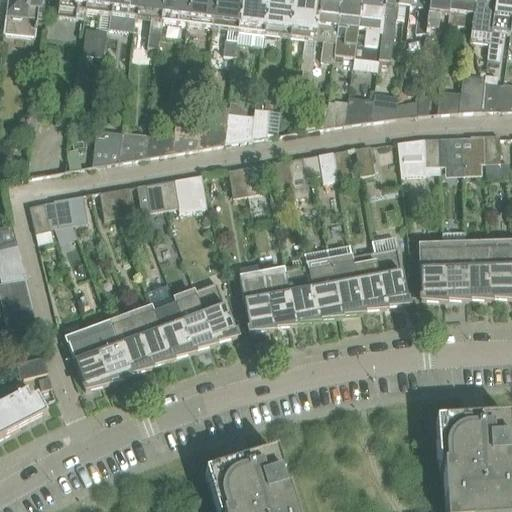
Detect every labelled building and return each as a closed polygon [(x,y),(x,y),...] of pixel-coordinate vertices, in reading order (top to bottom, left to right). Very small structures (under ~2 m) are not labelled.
[(5,20),(3,37),(35,40),(37,23),(42,23),(44,0),(7,0),(6,8),(5,20)] [(82,24),(83,18),(85,0),(59,0),(57,21),(82,24)] [(108,21),(110,0),(85,0),(83,18),(99,20),(97,40),(86,38),(84,59),(104,62),(108,21)] [(110,0),(108,21),(134,24),(137,0),(110,0)] [(137,0),(134,24),(149,26),(147,51),(157,52),(160,27),(163,0),(137,0)] [(163,0),(160,27),(186,31),(189,0),(163,0)] [(189,0),(186,31),(211,34),(214,0),(189,0)] [(214,0),(211,34),(226,35),(223,59),(234,61),(237,37),(241,0),(214,0)] [(241,0),(237,37),(253,39),(251,50),(261,51),(263,40),(267,0),(241,0)] [(267,0),(263,40),(288,43),(293,0),(267,0)] [(293,0),(288,43),(305,45),(301,73),(302,73),(300,93),(308,94),(314,45),(319,0),(293,0)] [(319,0),(314,45),(322,46),(320,65),(332,67),(332,65),(340,0),(319,0)] [(340,0),(332,65),(341,66),(342,61),(354,62),(361,0),(359,0),(340,0)] [(354,62),(352,73),(376,76),(378,65),(374,65),(382,3),(376,2),(376,0),(364,0),(365,1),(361,0),(354,62)] [(385,0),(384,9),(378,65),(389,66),(394,25),(403,26),(405,10),(409,11),(410,0),(385,0)] [(410,0),(409,11),(419,12),(416,38),(420,38),(426,39),(430,0),(410,0)] [(430,0),(426,39),(425,42),(435,43),(435,42),(444,43),(445,39),(449,0),(430,0)] [(449,0),(445,39),(455,40),(457,30),(465,32),(467,18),(470,18),(472,0),(449,0)] [(483,46),(489,47),(495,0),(472,0),(470,18),(472,19),(469,45),(483,46)] [(511,0),(495,0),(489,47),(487,62),(499,65),(502,48),(497,47),(499,35),(510,36),(511,22),(511,17),(511,0)] [(487,57),(475,55),(476,71),(479,74),(484,75),(487,57)] [(483,84),(483,87),(497,88),(498,80),(484,79),(483,84)] [(462,81),(460,98),(458,117),(480,116),(483,87),(483,84),(462,81)] [(404,89),(404,95),(408,100),(413,100),(418,96),(419,91),(415,86),(409,85),(404,89)] [(483,87),(480,116),(499,116),(500,102),(501,102),(503,89),(497,88),(483,87)] [(499,116),(511,115),(511,88),(503,88),(503,89),(501,102),(500,102),(499,116)] [(418,106),(416,121),(427,120),(430,96),(419,94),(418,106)] [(460,98),(438,96),(436,119),(458,117),(460,98)] [(372,102),(372,103),(369,127),(395,123),(397,110),(398,100),(373,97),(372,102)] [(349,100),(348,108),(345,130),(369,127),(372,103),(349,100)] [(327,111),(324,133),(345,130),(348,108),(328,106),(327,111)] [(397,110),(395,123),(416,121),(418,106),(397,110)] [(303,136),(319,134),(324,133),(327,111),(306,108),(303,136)] [(254,120),(251,145),(278,141),(280,116),(254,113),(254,120)] [(227,128),(225,150),(251,145),(254,120),(244,119),(229,117),(227,128)] [(200,132),(198,154),(225,150),(227,128),(201,124),(200,132)] [(174,137),(171,159),(198,154),(200,132),(175,129),(174,137)] [(96,133),(91,172),(118,168),(122,136),(96,133)] [(147,139),(144,163),(171,159),(174,137),(156,135),(148,134),(147,139)] [(122,136),(118,168),(144,163),(147,139),(122,136)] [(469,142),(461,143),(463,171),(463,181),(481,181),(481,168),(485,168),(484,140),(469,141),(469,142)] [(499,168),(499,144),(499,140),(484,140),(485,168),(499,168)] [(439,171),(438,143),(424,144),(424,172),(439,171)] [(438,143),(439,171),(463,171),(461,143),(438,143)] [(424,144),(396,147),(400,180),(425,180),(424,172),(424,144)] [(374,178),(370,152),(369,151),(355,153),(355,154),(359,181),(374,178)] [(347,155),(331,157),(337,185),(351,182),(347,156),(347,155)] [(331,157),(309,161),(313,180),(321,179),(322,187),(337,185),(331,157)] [(309,161),(286,165),(292,193),(293,203),(308,200),(305,182),(313,180),(309,161)] [(277,195),(292,193),(286,165),(273,168),(277,195)] [(257,170),(242,173),(247,200),(261,198),(257,171),(257,170)] [(228,175),(228,177),(232,203),(247,200),(242,173),(228,175)] [(178,212),(179,217),(206,213),(201,181),(201,180),(174,184),(178,212)] [(174,184),(159,187),(164,215),(178,212),(174,184)] [(149,217),(164,215),(159,187),(136,191),(136,192),(141,219),(149,217)] [(133,220),(128,194),(128,192),(113,195),(118,223),(133,220)] [(113,195),(99,197),(103,225),(118,223),(113,195)] [(82,200),(68,203),(72,230),(87,228),(82,200)] [(58,233),(72,230),(68,203),(53,205),(53,207),(58,233)] [(29,212),(35,239),(50,235),(43,209),(43,208),(29,212)] [(0,254),(17,250),(12,229),(0,231),(0,254)] [(442,249),(443,304),(443,308),(445,308),(445,305),(466,307),(466,303),(464,248),(464,236),(441,237),(442,249)] [(466,303),(466,307),(468,307),(468,305),(489,306),(489,303),(487,247),(464,248),(466,303)] [(491,304),(511,306),(511,302),(510,247),(487,247),(489,303),(489,306),(490,306),(491,304)] [(418,249),(420,301),(420,306),(443,308),(443,304),(442,249),(418,249)] [(17,250),(0,254),(0,287),(0,288),(25,284),(17,250)] [(383,311),(384,315),(385,315),(386,312),(407,311),(407,307),(396,253),(373,257),(383,311)] [(363,316),(384,315),(383,311),(373,257),(351,261),(361,315),(362,319),(363,319),(363,316)] [(339,320),(339,323),(340,323),(340,321),(362,319),(361,315),(351,261),(328,265),(339,320)] [(318,325),(339,323),(339,320),(328,265),(306,270),(316,324),(317,327),(318,327),(318,325)] [(294,328),(294,332),(295,332),(295,329),(317,327),(316,324),(306,270),(284,274),(294,328)] [(273,333),(294,332),(294,328),(284,274),(261,278),(271,332),(272,336),(273,336),(273,333)] [(238,282),(248,333),(249,338),(272,336),(271,332),(261,278),(238,282)] [(0,287),(0,309),(1,312),(30,307),(25,284),(0,288),(0,287)] [(213,347),(214,351),(215,350),(215,348),(236,343),(235,339),(216,287),(194,296),(213,347)] [(191,355),(172,304),(167,288),(145,296),(151,311),(170,363),(171,367),(173,366),(172,364),(193,359),(191,355)] [(191,355),(193,359),(194,358),(193,356),(214,351),(213,347),(194,296),(172,304),(191,355)] [(6,336),(36,331),(30,307),(1,312),(6,336)] [(149,371),(150,374),(151,374),(151,372),(171,367),(170,363),(151,311),(130,319),(149,371)] [(127,379),(129,382),(130,382),(129,380),(150,374),(149,371),(130,319),(108,327),(127,379)] [(108,388),(129,382),(127,379),(108,327),(87,335),(106,387),(107,390),(108,390),(108,388)] [(85,396),(107,390),(106,387),(87,335),(65,343),(83,392),(85,396)] [(48,377),(43,360),(15,367),(19,384),(47,377),(48,377)] [(41,395),(50,392),(52,392),(49,381),(38,384),(41,395)] [(18,383),(0,384),(0,403),(2,408),(0,409),(0,443),(47,419),(42,410),(37,400),(29,403),(26,397),(27,397),(26,396),(25,396),(18,383)] [(510,421),(464,424),(443,425),(443,426),(439,426),(435,426),(438,473),(442,473),(444,511),(511,511),(511,462),(511,463),(508,463),(507,446),(509,446),(510,446),(511,446),(510,421)] [(252,463),(232,469),(212,475),(208,477),(205,478),(214,511),(292,511),(288,495),(286,496),(284,497),(279,481),(281,480),(283,480),(276,456),(252,463)]
